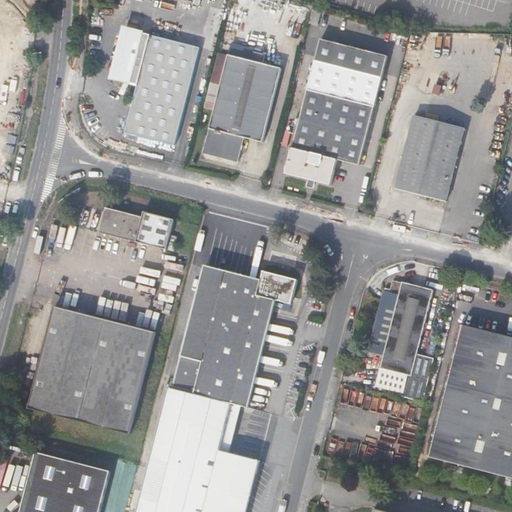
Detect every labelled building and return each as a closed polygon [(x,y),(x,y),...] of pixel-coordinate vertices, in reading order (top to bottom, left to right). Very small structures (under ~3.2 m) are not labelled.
[(202,49),(127,29),(115,78),(139,85),(127,134),(177,146),(202,49)] [(239,161),(245,137),(264,142),(283,68),(264,64),(266,55),(232,46),(204,152),(239,161)] [(382,78),(315,61),(286,173),(332,185),(338,160),(360,165),(382,78)] [(414,114),(403,158),(453,171),(465,128),(414,114)] [(453,171),(403,158),(395,188),(446,201),(453,171)] [(169,251),(177,221),(144,213),(143,218),(106,209),(100,233),(169,251)] [(265,273),(262,286),(205,271),(174,389),(170,388),(150,466),(253,492),(261,461),(229,453),(221,451),(233,405),(241,406),(246,408),(273,301),(285,304),(292,280),(265,273)] [(383,359),(380,367),(375,386),(402,393),(401,397),(421,402),(433,359),(416,354),(433,290),(392,279),(391,288),(385,286),(368,351),(384,356),(383,359)] [(160,335),(56,308),(29,410),(134,438),(160,335)] [(511,338),(464,326),(430,458),(511,478),(511,338)] [(394,466),(392,475),(406,478),(424,407),(410,404),(398,451),(395,450),(394,457),(390,456),(388,465),(394,466)] [(221,451),(229,453),(241,406),(233,405),(221,451)] [(100,511),(111,472),(36,453),(20,511),(100,511)] [(378,469),(377,471),(385,473),(388,460),(366,454),(364,465),(378,469)] [(150,466),(137,511),(247,511),(253,492),(150,466)]
